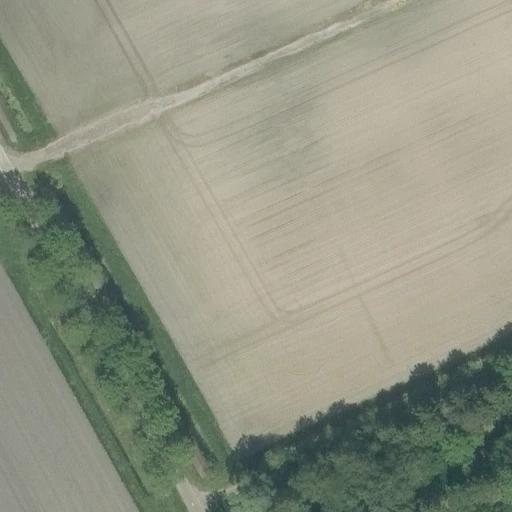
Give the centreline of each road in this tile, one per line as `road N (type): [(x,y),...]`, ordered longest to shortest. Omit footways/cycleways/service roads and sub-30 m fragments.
road 1 (unclassified): [(198,511),(7,168)]
road 2 (track): [(194,506),(511,353)]
